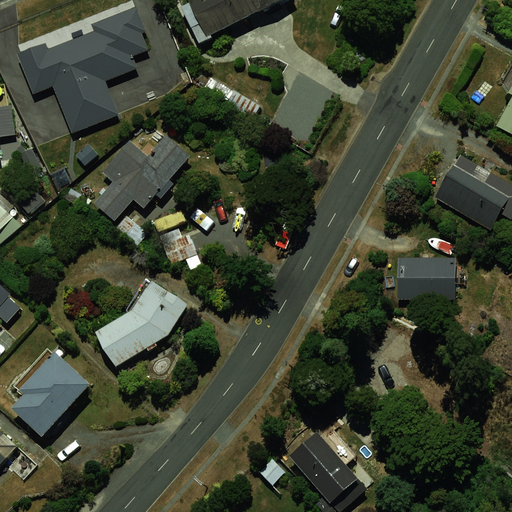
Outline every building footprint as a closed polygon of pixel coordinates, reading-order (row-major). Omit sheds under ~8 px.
[(185,0),(176,3),(198,44),(282,5),(279,0),(185,0)] [(137,18),(11,60),(26,103),(52,95),(65,133),(114,116),(102,81),(134,70),(129,56),(148,50),(137,18)] [(511,98),(499,126),(511,132),(511,98)] [(131,137),(102,169),(113,179),(95,200),(118,217),(136,193),(150,203),(188,153),(164,135),(151,152),(131,137)] [(511,196),(457,163),(434,198),(498,230),(511,208),(511,196)] [(28,218),(57,196),(41,175),(12,198),(28,218)] [(0,193),(0,243),(26,217),(0,193)] [(454,259),(386,260),(388,301),(456,298),(454,259)] [(0,306),(11,294),(0,284),(0,306)] [(128,318),(94,333),(113,364),(157,343),(181,306),(149,286),(128,318)] [(54,361),(7,408),(34,435),(81,388),(54,361)] [(314,428),(284,451),(324,501),(354,478),(314,428)]
